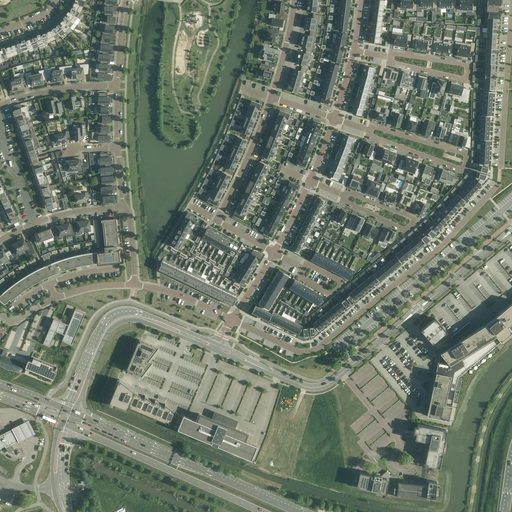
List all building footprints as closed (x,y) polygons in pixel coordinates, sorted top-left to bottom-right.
[(280,0),(274,0),(274,2),(277,3),(276,6),(276,12),(284,13),(284,10),(285,6),(284,6),(285,3),(280,2),(280,0)] [(406,10),(406,0),(400,0),(400,4),(397,3),(397,10),(406,10)] [(406,0),(406,10),(416,11),(416,4),(413,4),(412,0),(406,0)] [(422,9),(427,9),(426,0),(417,0),(417,12),(422,12),(422,9)] [(431,11),(436,11),(436,0),(433,0),(432,0),(426,0),(427,9),(431,10),(431,11)] [(436,0),(436,11),(436,13),(441,13),(441,9),(445,9),(445,0),(439,0),(440,0),(436,0)] [(451,0),(445,0),(445,9),(450,9),(450,12),(455,12),(455,1),(452,1),(451,0)] [(466,12),(466,11),(466,0),(459,0),(460,6),(456,6),(456,12),(466,12)] [(466,0),(466,11),(472,11),(471,13),(475,13),(475,6),(472,6),(472,0),(466,0)] [(497,18),(500,19),(500,12),(498,12),(498,5),(500,6),(500,0),(486,0),(486,12),(488,12),(488,18),(497,18)] [(81,12),(83,7),(75,3),(73,2),(72,5),(73,6),(73,8),(72,8),(81,12)] [(112,13),(115,13),(116,8),(113,7),(113,3),(104,2),(103,12),(112,13)] [(319,15),(320,12),(319,12),(319,6),(307,5),(307,11),(313,12),(313,15),(319,15)] [(81,13),(81,12),(72,8),(73,8),(71,7),(69,10),(71,11),(70,12),(70,13),(77,18),(80,20),(83,14),(81,13)] [(70,13),(70,12),(68,11),(66,14),(68,15),(67,17),(66,17),(74,23),(77,18),(70,13)] [(110,22),(114,23),(115,17),(112,17),(112,13),(103,12),(105,12),(104,21),(102,21),(110,22)] [(274,27),(278,27),(278,26),(282,27),(283,20),(275,19),(276,15),(269,14),(268,18),(272,18),(271,25),(274,26),(274,27)] [(319,19),(319,15),(313,15),(312,18),(306,17),(305,17),(306,17),(305,18),(304,22),(316,24),(318,25),(319,19)] [(64,19),(63,21),(70,27),(69,28),(70,28),(74,23),(66,17),(67,17),(65,16),(63,18),(64,19)] [(63,21),(62,20),(60,23),(59,25),(65,32),(69,28),(70,27),(63,21)] [(110,32),(113,32),(114,27),(109,26),(110,22),(102,21),(101,31),(110,32)] [(315,29),(316,24),(304,22),(303,27),(304,27),(304,28),(310,29),(310,32),(316,34),(317,30),(315,30),(315,29)] [(56,27),(55,28),(60,36),(62,39),(67,35),(65,32),(59,25),(58,23),(55,25),(56,27)] [(55,28),(54,26),(54,27),(51,29),(52,30),(50,31),(55,39),(60,36),(55,28)] [(276,30),(267,28),(266,32),(269,33),(268,35),(267,34),(266,38),(269,39),(269,41),(274,42),(274,43),(277,44),(278,40),(277,40),(278,38),(277,38),(278,34),(276,34),(276,30)] [(49,42),(55,39),(50,31),(49,29),(46,31),(47,33),(46,34),(45,34),(49,42)] [(109,41),(112,42),(113,36),(110,36),(110,32),(101,31),(103,31),(102,40),(100,40),(109,41)] [(315,37),(316,34),(310,32),(309,35),(302,34),(302,36),(301,35),(300,40),(312,42),(314,43),(315,37)] [(392,32),(391,38),(394,38),(393,45),(399,46),(401,35),(402,33),(401,33),(392,32)] [(44,45),(49,42),(45,34),(46,34),(45,33),(42,34),(42,35),(41,36),(40,36),(44,45)] [(37,37),(35,38),(38,47),(38,46),(40,50),(45,48),(44,45),(40,36),(41,36),(40,34),(37,35),(37,37)] [(401,35),(399,46),(400,46),(400,47),(404,48),(404,47),(406,47),(407,40),(410,41),(411,35),(407,34),(407,36),(401,35)] [(413,35),(411,46),(415,46),(415,49),(420,50),(422,40),(418,40),(418,36),(413,35)] [(35,38),(35,37),(32,38),(32,39),(30,39),(33,48),(38,47),(35,38)] [(422,40),(420,50),(426,51),(427,48),(430,49),(432,38),(427,37),(427,39),(422,38),(422,40)] [(434,38),(432,49),(436,50),(436,52),(441,53),(443,44),(438,43),(439,39),(434,38)] [(25,41),(28,50),(33,48),(30,39),(27,40),(27,41),(25,41)] [(23,52),(28,50),(25,41),(25,40),(24,40),(21,41),(22,42),(20,43),(23,52)] [(107,51),(112,51),(112,46),(109,46),(109,41),(100,40),(99,50),(107,51)] [(313,48),(314,43),(312,42),(300,40),(299,44),(300,44),(300,45),(300,46),(306,47),(306,50),(312,52),(313,48)] [(443,44),(441,53),(447,54),(448,52),(451,52),(453,41),(448,40),(448,42),(443,41),(443,44)] [(455,42),(454,48),(457,48),(456,55),(458,55),(458,56),(462,57),(462,56),(463,56),(465,43),(455,42)] [(465,43),(463,56),(469,57),(470,50),(473,51),(474,43),(471,42),(470,44),(465,43)] [(10,47),(13,56),(18,54),(15,45),(15,43),(14,43),(11,45),(12,46),(10,47)] [(15,45),(18,54),(23,52),(20,43),(17,44),(15,45)] [(8,58),(13,56),(10,47),(10,46),(7,48),(5,49),(8,58)] [(273,62),(274,58),(274,57),(274,56),(273,56),(274,53),(273,52),(274,49),(264,46),(260,59),(263,60),(273,62)] [(8,58),(5,49),(5,48),(2,49),(2,50),(0,50),(0,52),(3,61),(4,61),(5,61),(6,61),(9,60),(8,58)] [(108,61),(111,61),(111,55),(107,55),(107,51),(99,50),(99,59),(108,60),(108,61)] [(311,55),(312,52),(306,50),(305,53),(298,51),(298,52),(298,53),(297,53),(296,57),(308,60),(310,61),(311,55)] [(306,65),(308,60),(296,57),(295,61),(296,62),(295,63),(302,65),(301,68),(307,69),(308,66),(306,65)] [(107,70),(110,70),(110,65),(107,65),(108,61),(108,60),(99,59),(99,60),(100,60),(99,69),(107,70)] [(330,62),(328,68),(337,71),(339,65),(330,62)] [(261,63),(260,66),(257,75),(259,75),(258,79),(263,80),(264,77),(270,78),(271,72),(268,71),(268,68),(269,69),(269,68),(265,67),(265,65),(261,63)] [(78,78),(78,79),(84,78),(83,78),(84,77),(84,72),(88,71),(89,64),(80,65),(80,68),(76,68),(77,78),(78,78)] [(363,71),(374,73),(375,68),(365,65),(364,68),(363,68),(362,71),(363,71)] [(52,68),(45,69),(46,76),(50,76),(51,82),(52,82),(53,83),(55,82),(56,81),(57,81),(56,71),(55,66),(51,67),(52,68)] [(58,81),(59,82),(62,81),(63,80),(64,80),(63,74),(66,73),(66,66),(59,67),(60,70),(56,71),(57,81),(58,81)] [(71,79),(72,80),(75,79),(75,78),(77,78),(76,68),(72,69),(72,66),(66,66),(66,73),(70,72),(71,79)] [(306,73),(307,69),(301,68),(300,71),(294,69),(292,74),(301,77),(303,72),(306,73)] [(328,68),(326,74),(335,76),(336,74),(337,74),(338,72),(337,71),(328,68)] [(98,79),(109,80),(109,74),(106,74),(107,70),(99,69),(98,79)] [(384,71),(382,80),(385,80),(384,83),(390,84),(392,79),(396,80),(398,71),(391,69),(391,70),(388,69),(387,72),(384,71)] [(35,75),(38,85),(41,84),(44,83),(42,78),(46,77),(44,70),(38,71),(39,74),(35,75)] [(362,75),(362,76),(372,79),(374,73),(363,71),(362,75)] [(19,89),(19,90),(24,89),(23,88),(24,88),(22,80),(26,79),(24,72),(20,73),(20,74),(18,75),(19,78),(15,79),(18,89),(19,89)] [(400,83),(400,85),(412,89),(412,90),(416,77),(415,77),(415,78),(415,79),(408,77),(409,75),(409,73),(403,72),(400,83)] [(34,85),(34,86),(38,85),(35,75),(31,75),(31,73),(25,74),(26,81),(30,80),(31,86),(34,85)] [(301,77),(292,74),(291,79),(300,82),(302,83),(304,77),(301,77)] [(326,74),(325,79),(334,82),(335,76),(326,74)] [(372,79),(362,76),(360,81),(369,83),(369,84),(371,84),(372,79)] [(13,91),(13,92),(17,90),(18,89),(15,79),(9,80),(8,77),(4,79),(6,85),(10,84),(12,91),(13,91)] [(419,77),(415,88),(421,90),(419,97),(426,99),(431,83),(427,82),(427,83),(426,83),(426,82),(427,79),(419,77)] [(325,79),(323,85),(332,87),(334,82),(325,79)] [(432,84),(428,97),(434,99),(436,93),(442,94),(445,82),(440,80),(440,82),(437,81),(436,85),(432,84)] [(451,84),(449,93),(460,96),(460,99),(467,101),(468,95),(461,93),(463,86),(458,85),(458,84),(457,84),(452,83),(451,84)] [(289,85),(289,84),(287,89),(288,89),(287,90),(291,91),(291,92),(294,92),(298,93),(299,87),(298,87),(289,85)] [(323,85),(322,90),(331,93),(331,92),(332,92),(333,89),(332,89),(332,87),(323,85)] [(369,89),(368,89),(359,86),(358,89),(357,89),(357,91),(367,94),(368,95),(369,89)] [(322,90),(320,96),(329,98),(331,93),(322,90)] [(105,103),(110,103),(109,98),(106,98),(106,93),(99,93),(99,103),(105,103)] [(78,100),(76,100),(76,96),(68,97),(68,101),(67,102),(67,105),(69,105),(69,109),(77,108),(77,107),(84,106),(83,99),(78,100)] [(320,96),(318,101),(328,104),(329,98),(320,96)] [(47,101),(49,113),(57,111),(58,113),(63,112),(61,102),(57,103),(56,104),(55,100),(47,101)] [(259,110),(261,104),(251,101),(249,106),(259,110)] [(362,109),(362,110),(363,110),(365,105),(364,104),(355,102),(353,107),(362,109)] [(97,103),(97,113),(99,113),(107,113),(110,113),(110,107),(105,107),(105,103),(99,103),(97,103)] [(14,116),(23,113),(28,111),(26,106),(14,110),(14,111),(13,111),(13,112),(13,113),(14,116)] [(249,106),(247,111),(257,115),(259,110),(249,106)] [(361,115),(362,110),(362,109),(353,107),(352,109),(352,110),(352,113),(353,113),(354,113),(361,115)] [(376,111),(374,119),(384,121),(385,116),(388,116),(389,110),(385,109),(384,113),(376,111)] [(392,109),(390,115),(394,116),(391,124),(399,127),(403,115),(395,113),(396,110),(392,109)] [(278,116),(287,120),(290,114),(280,110),(278,116)] [(25,113),(23,113),(14,116),(14,117),(17,116),(18,121),(26,118),(30,117),(28,111),(25,113)] [(257,115),(247,111),(246,116),(255,119),(257,115)] [(105,122),(110,122),(110,117),(107,117),(107,113),(99,113),(99,122),(105,122)] [(255,119),(246,116),(245,116),(243,121),(253,125),(255,119)] [(278,116),(276,121),(285,124),(287,120),(278,116)] [(409,120),(406,130),(414,132),(416,124),(419,125),(421,119),(417,118),(416,122),(409,120)] [(312,120),(310,126),(319,129),(321,124),(312,120)] [(253,125),(243,121),(241,126),(242,126),(251,130),(253,125)] [(285,124),(276,121),(274,126),(283,129),(285,124)] [(423,122),(420,134),(428,136),(430,129),(433,130),(435,123),(429,121),(428,124),(423,122)] [(20,126),(22,131),(33,127),(31,122),(28,123),(20,126)] [(97,122),(97,132),(99,132),(107,132),(110,132),(110,126),(105,126),(105,122),(99,122),(97,122)] [(439,125),(436,136),(439,137),(439,138),(443,139),(443,138),(444,135),(448,136),(452,124),(445,122),(443,126),(439,125)] [(74,128),(74,140),(83,139),(82,135),(83,135),(83,134),(85,134),(85,135),(86,135),(85,124),(79,125),(79,128),(74,128)] [(251,130),(242,126),(240,132),(249,135),(251,130)] [(274,126),(272,131),(281,134),(283,129),(274,126)] [(310,126),(308,131),(309,131),(317,134),(319,129),(310,126)] [(24,136),(35,132),(33,127),(22,131),(24,136)] [(452,130),(450,138),(453,139),(452,143),(451,144),(458,145),(461,133),(452,130)] [(54,132),(48,133),(51,141),(55,140),(55,142),(55,143),(56,143),(67,141),(67,140),(67,138),(70,137),(69,131),(66,132),(66,133),(65,133),(61,134),(61,133),(58,133),(59,134),(55,135),(54,135),(54,132)] [(281,134),(272,131),(270,136),(279,139),(281,134)] [(316,136),(317,134),(309,131),(307,137),(315,140),(315,139),(316,139),(317,137),(316,136)] [(24,136),(25,141),(36,137),(35,132),(24,136)] [(99,132),(99,142),(110,142),(110,136),(107,136),(107,132),(99,132)] [(461,133),(458,145),(464,147),(464,146),(465,142),(469,143),(470,137),(467,136),(468,134),(461,133)] [(341,140),(342,140),(351,143),(352,144),(354,138),(344,134),(343,137),(342,137),(341,140)] [(270,135),(268,141),(277,144),(279,139),(270,136),(270,135)] [(247,140),(238,136),(235,141),(244,145),(247,140)] [(306,136),(304,142),(313,145),(315,140),(307,137),(306,136)] [(27,146),(38,142),(37,137),(36,137),(25,141),(27,146)] [(340,145),(349,148),(351,143),(342,140),(341,144),(340,145)] [(235,141),(233,146),(242,150),(244,145),(235,141)] [(277,144),(268,141),(266,146),(275,150),(277,144)] [(38,142),(27,146),(29,151),(40,147),(38,142)] [(304,142),(302,147),(303,148),(311,150),(313,145),(304,142)] [(367,142),(363,153),(370,156),(369,159),(373,160),(376,152),(373,151),(375,145),(367,142)] [(347,153),(349,148),(340,145),(339,149),(338,150),(347,153)] [(233,146),(231,151),(240,155),(242,150),(233,146)] [(266,146),(264,151),(273,155),(275,150),(266,146)] [(29,151),(31,159),(37,157),(36,154),(39,154),(42,153),(40,147),(29,151)] [(327,167),(329,168),(338,148),(336,147),(327,167)] [(303,148),(301,153),(309,156),(309,154),(310,154),(311,151),(310,151),(311,150),(303,148)] [(377,153),(375,158),(386,162),(389,151),(387,150),(387,149),(383,148),(383,149),(381,154),(377,153)] [(347,153),(338,150),(337,152),(336,154),(345,158),(346,159),(348,153),(347,153)] [(240,155),(231,151),(228,157),(229,157),(238,161),(240,155)] [(273,155),(264,151),(262,156),(271,160),(273,155)] [(389,151),(386,162),(396,165),(398,161),(394,159),(396,154),(389,151)] [(100,154),(101,164),(108,163),(111,163),(111,157),(108,158),(108,153),(100,154)] [(307,161),(309,156),(301,153),(299,158),(307,161)] [(335,159),(334,160),(343,163),(345,158),(336,154),(335,157),(335,159)] [(400,162),(397,170),(401,171),(402,169),(408,171),(412,159),(411,159),(411,158),(407,156),(407,157),(406,157),(403,164),(400,162)] [(229,157),(226,162),(235,166),(238,161),(229,157)] [(299,158),(298,158),(296,163),(305,167),(307,161),(299,158)] [(74,174),(74,170),(73,159),(69,159),(69,161),(66,161),(67,167),(64,167),(59,168),(62,175),(74,174)] [(78,170),(79,173),(84,172),(83,165),(80,165),(80,159),(76,160),(76,159),(73,159),(74,170),(78,170)] [(412,159),(408,171),(414,173),(413,176),(417,177),(419,170),(416,168),(418,162),(417,161),(417,160),(413,159),(413,160),(412,159)] [(33,163),(35,168),(43,165),(41,161),(41,160),(39,161),(33,163)] [(343,163),(334,160),(333,164),(332,165),(341,168),(343,163)] [(258,166),(266,171),(269,166),(260,161),(258,166)] [(235,166),(226,162),(224,167),(233,171),(235,166)] [(99,164),(100,173),(109,173),(112,172),(112,167),(109,167),(108,163),(101,164),(99,164)] [(35,168),(36,173),(45,171),(47,170),(46,164),(43,165),(35,168)] [(479,165),(477,170),(486,173),(488,168),(484,166),(484,164),(479,164),(479,165)] [(331,169),(331,170),(341,174),(344,169),(341,168),(332,165),(331,169)] [(426,165),(421,177),(426,179),(424,183),(429,185),(431,181),(432,181),(435,173),(432,172),(434,168),(426,165)] [(258,166),(255,171),(264,175),(266,171),(258,166)] [(331,170),(330,169),(329,172),(330,172),(328,175),(339,179),(341,174),(331,170)] [(438,172),(436,179),(444,182),(448,171),(443,169),(441,173),(438,172)] [(231,176),(222,171),(220,176),(219,176),(228,181),(231,176)] [(255,171),(253,176),(262,180),(264,175),(255,171)] [(448,171),(444,182),(453,185),(458,180),(453,178),(454,173),(448,171)] [(475,177),(478,180),(480,179),(484,180),(486,174),(477,172),(475,177)] [(100,173),(101,183),(109,182),(113,182),(113,177),(110,177),(109,173),(100,173)] [(38,178),(40,184),(48,181),(51,180),(49,175),(46,176),(38,178)] [(353,175),(349,186),(356,189),(358,185),(361,187),(362,184),(363,179),(353,175)] [(228,181),(219,176),(217,181),(226,186),(228,181)] [(262,180),(253,176),(250,181),(259,185),(262,180)] [(368,177),(365,185),(368,186),(365,192),(371,195),(376,182),(371,180),(372,178),(368,177)] [(475,177),(471,181),(479,187),(482,184),(478,180),(475,177)] [(226,186),(217,181),(214,186),(223,191),(226,186)] [(259,185),(250,181),(248,186),(257,190),(259,185)] [(471,181),(468,184),(475,191),(479,187),(471,181)] [(101,183),(102,193),(103,193),(103,192),(111,192),(114,192),(113,186),(109,186),(109,182),(101,183)] [(296,185),(289,182),(287,187),(294,191),(296,185)] [(376,182),(371,195),(377,197),(379,191),(382,192),(386,184),(382,182),(381,184),(376,182)] [(468,184),(465,188),(472,194),(475,191),(468,184)] [(42,189),(43,194),(52,191),(55,190),(53,185),(50,186),(42,189)] [(223,191),(214,186),(215,186),(212,191),(221,195),(223,191)] [(257,190),(248,186),(245,191),(254,195),(257,190)] [(294,191),(287,187),(284,192),(291,196),(294,191)] [(465,188),(461,191),(469,198),(472,194),(465,188)] [(385,190),(382,197),(384,198),(383,200),(387,201),(386,201),(390,203),(390,202),(393,204),(395,200),(397,201),(399,195),(396,194),(395,195),(388,192),(388,191),(385,190)] [(221,195),(212,191),(210,195),(219,200),(221,195)] [(245,191),(243,196),(252,200),(254,195),(245,191)] [(461,191),(458,195),(465,201),(465,202),(469,198),(461,191)] [(75,196),(75,202),(79,202),(82,202),(86,202),(86,198),(89,198),(88,192),(85,192),(85,195),(75,196)] [(103,192),(103,193),(104,202),(115,201),(114,196),(111,196),(111,192),(103,192)] [(291,196),(284,192),(282,197),(289,201),(291,196)] [(402,195),(399,203),(408,206),(409,207),(411,204),(413,205),(417,196),(412,194),(410,198),(402,195)] [(45,199),(47,204),(53,202),(58,200),(56,195),(53,196),(45,199)] [(219,200),(210,195),(207,201),(216,205),(219,200)] [(455,195),(453,198),(461,205),(465,201),(458,195),(456,196),(455,195)] [(0,202),(1,205),(9,201),(6,196),(0,199),(0,202)] [(252,200),(243,196),(241,200),(249,205),(252,200)] [(317,197),(315,201),(324,205),(326,201),(317,196),(317,197)] [(282,197),(279,202),(286,206),(286,205),(287,206),(288,203),(289,201),(282,197)] [(453,198),(450,202),(457,209),(461,205),(453,198)] [(249,205),(241,200),(238,205),(247,209),(248,207),(249,205)] [(3,210),(11,206),(9,201),(1,205),(0,205),(0,209),(0,211),(3,210)] [(279,202),(277,201),(274,206),(275,207),(284,211),(286,206),(279,202)] [(324,205),(315,201),(313,205),(322,209),(324,205)] [(417,202),(414,210),(416,211),(415,213),(423,216),(428,205),(419,202),(419,203),(417,202)] [(449,204),(447,206),(454,213),(457,209),(450,202),(448,204),(449,204)] [(238,205),(236,210),(245,214),(247,209),(238,205)] [(311,209),(320,213),(322,209),(313,205),(311,209)] [(0,211),(3,216),(13,211),(11,206),(3,210),(0,211)] [(447,206),(443,210),(450,217),(454,213),(447,206)] [(284,211),(275,207),(273,212),(274,213),(281,216),(284,211)] [(311,209),(309,213),(318,217),(320,213),(311,209)] [(245,214),(236,210),(233,215),(242,220),(245,214)] [(333,215),(329,222),(333,224),(334,222),(342,226),(346,218),(345,217),(347,215),(346,214),(347,212),(342,210),(338,217),(333,215)] [(443,210),(440,214),(447,221),(450,217),(443,210)] [(3,216),(5,221),(6,220),(18,214),(16,215),(13,211),(3,216)] [(193,223),(195,225),(198,219),(192,216),(190,215),(191,214),(188,212),(187,213),(184,219),(185,219),(193,223)] [(281,217),(281,216),(274,213),(271,218),(278,221),(279,219),(280,220),(281,217)] [(307,217),(316,221),(318,217),(309,213),(308,213),(309,213),(307,217)] [(439,213),(435,218),(443,225),(447,221),(440,214),(439,213)] [(18,215),(18,214),(6,220),(9,225),(18,221),(19,220),(20,219),(20,218),(19,218),(18,215)] [(348,221),(343,231),(349,234),(350,231),(353,232),(354,229),(358,231),(364,219),(357,216),(355,219),(353,223),(348,221)] [(314,226),(316,221),(307,217),(305,221),(314,226)] [(108,252),(97,253),(98,261),(98,263),(120,261),(119,250),(117,251),(116,246),(119,246),(116,218),(101,220),(101,221),(101,222),(104,222),(106,247),(107,247),(108,252)] [(278,221),(271,218),(269,223),(276,226),(278,221)] [(435,218),(431,222),(432,223),(439,229),(443,225),(435,218)] [(75,228),(76,235),(81,235),(81,232),(84,231),(83,219),(82,220),(83,220),(79,220),(80,221),(77,222),(78,228),(75,228)] [(88,231),(88,234),(94,233),(94,230),(93,226),(90,226),(89,220),(86,221),(86,219),(83,220),(83,219),(84,231),(88,231)] [(190,228),(193,223),(185,219),(184,219),(183,221),(182,224),(190,228)] [(312,230),(314,226),(305,221),(303,225),(311,229),(312,230)] [(69,234),(70,237),(75,235),(74,228),(71,229),(69,223),(67,224),(66,222),(62,223),(65,235),(69,234)] [(276,226),(267,222),(264,227),(273,231),(276,226)] [(55,233),(57,240),(62,239),(61,236),(65,235),(62,223),(59,224),(59,226),(56,226),(58,232),(55,233)] [(432,223),(428,227),(429,227),(436,234),(436,233),(439,229),(432,223)] [(192,229),(190,228),(182,224),(180,226),(179,229),(187,233),(189,234),(192,229)] [(368,224),(363,233),(370,237),(371,236),(374,237),(378,229),(375,228),(375,227),(368,224)] [(309,233),(311,229),(303,225),(301,229),(309,233)] [(262,226),(260,231),(262,232),(271,237),(273,231),(265,227),(265,228),(262,226)] [(429,227),(425,231),(432,238),(436,234),(429,227)] [(50,228),(45,230),(48,239),(53,237),(50,228)] [(187,233),(179,229),(178,231),(176,234),(184,238),(187,233)] [(206,241),(212,232),(209,230),(207,229),(201,239),(206,242),(207,241),(206,241)] [(310,233),(309,233),(301,229),(299,233),(308,238),(310,234),(310,233)] [(380,239),(378,242),(382,244),(382,243),(386,244),(388,240),(392,242),(396,233),(388,229),(388,231),(384,229),(379,239),(380,239)] [(40,232),(43,240),(48,239),(45,230),(40,232)] [(32,237),(35,243),(43,240),(40,232),(35,234),(35,235),(32,237)] [(214,233),(212,232),(206,241),(207,241),(211,243),(216,234),(214,233)] [(419,236),(425,243),(424,243),(425,244),(430,240),(424,232),(419,236)] [(298,233),(297,237),(306,242),(309,243),(311,239),(308,238),(299,233),(298,233)] [(184,238),(176,234),(175,236),(173,238),(184,244),(187,239),(184,238)] [(211,243),(210,244),(215,247),(220,237),(218,235),(216,234),(211,243)] [(419,235),(414,238),(421,246),(424,243),(425,243),(419,236),(419,235)] [(215,247),(219,249),(225,239),(223,238),(220,237),(215,247)] [(306,242),(297,237),(295,241),(304,246),(306,242)] [(27,249),(30,255),(32,254),(36,252),(30,242),(26,244),(24,238),(18,242),(23,251),(27,249)] [(184,244),(173,238),(172,241),(171,244),(181,249),(184,244)] [(414,238),(410,242),(417,249),(421,246),(414,238)] [(225,239),(219,249),(224,252),(229,241),(227,240),(225,239)] [(224,252),(228,254),(234,244),(232,243),(229,241),(224,252)] [(304,246),(295,241),(292,245),(301,249),(302,250),(304,246)] [(11,252),(14,259),(20,256),(19,253),(23,251),(18,242),(12,245),(14,250),(11,252)] [(410,242),(406,245),(413,253),(417,249),(410,242)] [(234,244),(228,254),(233,257),(238,247),(236,245),(234,244)] [(301,249),(292,245),(290,249),(299,253),(301,249)] [(406,245),(402,248),(409,256),(413,253),(406,245)] [(402,248),(399,251),(405,259),(409,256),(402,248)] [(249,255),(258,260),(258,261),(262,255),(261,255),(262,254),(259,252),(258,253),(257,252),(252,249),(249,255)] [(8,257),(5,253),(3,250),(1,251),(0,251),(0,257),(3,262),(4,264),(10,260),(12,262),(15,261),(12,255),(8,256),(9,257),(8,257)] [(311,260),(316,262),(320,254),(315,251),(311,260)] [(395,255),(394,255),(395,256),(396,256),(401,262),(405,259),(399,251),(395,255)] [(50,252),(42,256),(46,265),(42,267),(46,276),(47,277),(55,274),(55,272),(54,271),(52,263),(49,256),(51,255),(50,252)] [(370,262),(372,263),(381,255),(379,253),(372,258),(370,262)] [(321,265),(325,256),(320,254),(316,262),(321,265)] [(249,255),(246,259),(255,265),(257,263),(258,260),(249,255)] [(330,259),(325,256),(321,265),(326,267),(330,259)] [(392,259),(398,266),(402,263),(401,262),(396,256),(395,256),(392,259)] [(67,258),(63,259),(65,268),(66,270),(71,268),(70,267),(68,257),(67,258)] [(62,259),(57,261),(60,270),(65,268),(63,259),(62,259)] [(164,272),(169,261),(163,259),(160,264),(161,264),(159,269),(161,270),(164,272)] [(246,259),(245,259),(242,264),(243,265),(243,264),(252,270),(254,267),(255,265),(246,259)] [(335,261),(330,259),(326,267),(330,270),(335,261)] [(394,269),(398,266),(392,259),(388,262),(394,269)] [(57,261),(52,263),(54,271),(55,272),(55,274),(60,272),(60,270),(57,261)] [(166,273),(168,274),(173,264),(169,261),(164,272),(166,273)] [(330,270),(335,272),(340,264),(335,261),(330,270)] [(384,265),(391,272),(394,269),(388,262),(384,265)] [(177,268),(178,266),(173,264),(168,274),(173,276),(177,268)] [(240,269),(249,275),(251,272),(252,270),(243,264),(243,265),(241,267),(240,269)] [(340,264),(335,272),(340,275),(345,266),(340,264)] [(381,268),(387,275),(391,272),(384,265),(381,268)] [(349,269),(345,266),(340,275),(345,277),(349,269)] [(37,270),(36,270),(40,278),(41,280),(42,280),(47,277),(46,276),(42,267),(37,270)] [(181,270),(177,268),(173,276),(177,278),(181,270)] [(383,279),(387,275),(381,268),(377,271),(383,279)] [(182,269),(181,270),(177,278),(182,280),(187,271),(186,271),(182,269)] [(237,274),(246,280),(248,277),(249,275),(240,269),(237,274)] [(287,275),(288,275),(279,269),(277,272),(278,273),(277,275),(276,274),(274,277),(275,278),(274,280),(273,279),(271,282),(272,283),(271,285),(270,284),(268,287),(269,288),(268,290),(267,289),(265,292),(266,293),(265,294),(264,294),(262,297),(263,297),(262,299),(261,299),(259,302),(260,302),(259,304),(258,304),(259,305),(267,309),(285,279),(287,275)] [(349,269),(345,277),(350,280),(354,271),(349,269)] [(32,273),(31,273),(36,281),(40,278),(36,270),(32,273)] [(187,270),(186,271),(187,271),(182,280),(187,283),(192,272),(187,270)] [(379,281),(379,282),(380,282),(383,279),(377,271),(373,274),(379,281)] [(196,275),(192,272),(187,283),(191,285),(196,275)] [(27,275),(26,276),(31,284),(32,286),(32,285),(33,285),(37,283),(36,281),(31,273),(27,275)] [(245,282),(246,280),(237,274),(236,273),(234,276),(233,278),(234,279),(243,285),(245,282)] [(376,284),(379,281),(373,274),(373,273),(369,276),(369,277),(375,284),(376,284)] [(196,287),(201,277),(196,275),(191,285),(196,287)] [(22,279),(21,279),(26,287),(27,286),(31,284),(26,276),(22,279)] [(198,288),(200,289),(204,281),(205,281),(206,279),(201,277),(196,287),(198,288)] [(366,279),(372,287),(375,284),(369,277),(366,279)] [(17,282),(16,282),(21,290),(22,292),(23,292),(24,291),(27,289),(26,287),(21,279),(17,282)] [(204,281),(200,289),(203,291),(203,290),(205,292),(209,283),(210,281),(206,279),(205,281),(204,281)] [(372,287),(366,279),(362,282),(368,290),(369,289),(372,287)] [(290,288),(295,291),(300,283),(295,280),(290,288)] [(214,286),(215,284),(210,281),(209,283),(205,292),(210,294),(214,286)] [(12,285),(11,286),(17,293),(18,293),(21,290),(16,282),(12,285)] [(359,285),(365,293),(365,292),(368,290),(362,282),(359,285)] [(299,294),(304,286),(300,283),(295,291),(299,294)] [(214,286),(210,294),(214,296),(218,288),(219,286),(215,284),(214,286)] [(365,293),(359,285),(355,288),(361,295),(362,295),(365,293)] [(8,289),(7,290),(13,297),(14,299),(15,297),(18,295),(17,293),(11,286),(8,289)] [(223,290),(224,288),(219,286),(218,288),(214,296),(219,298),(223,290)] [(309,288),(304,286),(299,294),(304,297),(309,288)] [(309,288),(304,297),(309,299),(314,291),(309,288)] [(352,291),(358,298),(361,295),(355,288),(352,291)] [(4,292),(2,293),(9,300),(10,299),(13,297),(7,290),(4,292)] [(227,292),(223,290),(219,298),(223,300),(227,292)] [(225,302),(228,303),(233,292),(228,290),(227,292),(223,300),(225,301),(225,302)] [(309,299),(313,302),(318,294),(314,291),(309,299)] [(355,301),(358,298),(352,291),(349,294),(349,295),(354,301),(355,301)] [(233,292),(228,303),(230,304),(233,305),(235,300),(236,300),(239,295),(233,292)] [(2,293),(0,295),(0,300),(4,304),(9,300),(2,293)] [(318,294),(313,302),(318,305),(323,297),(318,294)] [(349,295),(346,297),(352,305),(355,302),(355,301),(354,301),(349,295)] [(350,306),(344,299),(341,301),(341,302),(346,308),(347,309),(350,306)] [(337,304),(343,311),(346,308),(341,302),(341,301),(340,301),(337,304)] [(449,421),(458,378),(511,332),(511,303),(487,325),(450,346),(442,336),(447,332),(435,318),(421,330),(433,344),(438,340),(446,350),(440,353),(427,416),(449,421)] [(339,314),(343,311),(337,304),(333,306),(339,314)] [(266,310),(267,309),(259,305),(258,306),(255,305),(251,313),(268,321),(272,313),(268,311),(266,310)] [(339,314),(333,306),(330,309),(336,317),(339,314)] [(326,312),(332,320),(336,317),(330,309),(326,312)] [(50,328),(43,343),(50,346),(56,331),(64,335),(62,340),(72,345),(85,314),(75,310),(69,325),(54,319),(52,322),(50,328)] [(273,322),(277,314),(273,311),(272,313),(268,321),(269,320),(273,322)] [(329,322),(332,320),(326,312),(323,315),(329,322)] [(281,316),(277,314),(273,322),(277,324),(281,316)] [(318,317),(319,318),(325,325),(329,322),(323,315),(322,314),(319,317),(318,317)] [(286,318),(281,316),(277,324),(281,326),(286,318)] [(281,326),(286,328),(290,320),(286,318),(281,326)] [(319,318),(316,321),(322,328),(325,325),(319,318)] [(290,320),(286,328),(290,330),(294,322),(290,320)] [(312,324),(314,326),(315,326),(317,329),(319,331),(322,328),(316,321),(312,324)] [(294,322),(290,330),(294,333),(298,324),(294,322)] [(299,335),(300,331),(302,327),(303,326),(298,324),(294,333),(299,335)] [(315,326),(314,326),(309,327),(310,337),(315,336),(314,332),(317,329),(315,326)] [(309,337),(307,327),(303,328),(302,327),(300,331),(303,333),(304,337),(309,337)] [(133,354),(148,361),(158,347),(139,339),(133,354)] [(126,369),(142,376),(152,362),(148,361),(133,354),(126,369)] [(28,360),(25,367),(26,368),(27,368),(52,378),(52,379),(53,379),(57,371),(55,371),(52,370),(53,366),(33,358),(32,361),(30,360),(28,360)] [(128,410),(129,407),(138,411),(144,398),(135,391),(119,379),(110,402),(109,405),(114,407),(115,404),(128,410)] [(138,411),(149,415),(154,402),(145,396),(144,398),(138,411)] [(149,415),(159,419),(164,407),(155,400),(154,402),(149,415)] [(167,421),(169,422),(172,417),(174,411),(165,404),(164,407),(159,419),(166,422),(167,421)] [(251,460),(257,446),(244,440),(247,433),(235,428),(238,420),(215,411),(211,419),(199,414),(197,421),(184,415),(183,415),(177,429),(179,430),(211,443),(212,441),(218,444),(217,446),(251,460)] [(12,428),(19,442),(36,433),(29,420),(12,428)] [(424,465),(439,468),(443,450),(444,450),(445,444),(444,444),(447,430),(418,424),(417,427),(415,426),(414,431),(413,431),(412,438),(415,438),(415,439),(425,441),(424,446),(428,447),(424,465)] [(0,434),(0,449),(5,447),(6,449),(19,442),(12,428),(0,434)] [(360,472),(359,475),(356,475),(355,480),(358,480),(356,487),(385,493),(389,478),(390,472),(389,472),(389,473),(387,471),(380,477),(379,477),(380,474),(376,473),(376,476),(374,475),(360,472)] [(396,497),(430,500),(431,497),(435,497),(435,495),(439,495),(440,486),(436,486),(437,482),(428,481),(428,485),(398,482),(396,497)]
